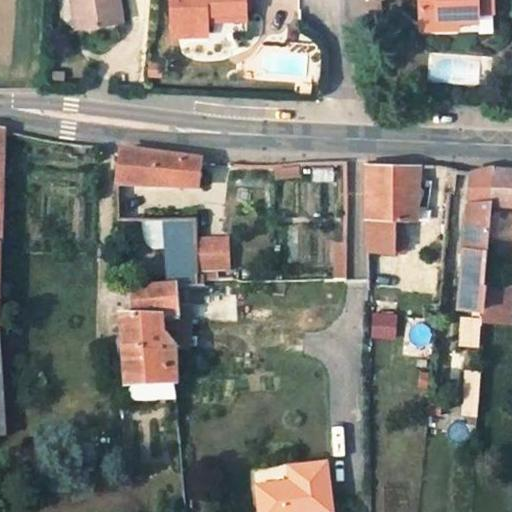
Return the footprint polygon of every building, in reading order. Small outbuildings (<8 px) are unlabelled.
[(78,0),(71,0),(77,29),(83,28),(78,0)] [(119,0),(78,0),(83,28),(123,23),(119,0)] [(170,0),(172,21),(172,35),(207,34),(206,20),(205,14),(246,12),(245,0),(170,0)] [(457,17),(477,16),(477,13),(492,12),(492,0),(418,0),(419,22),(440,21),(440,16),(457,17)] [(206,20),(246,18),(246,12),(205,14),(206,20)] [(420,30),(457,29),(457,17),(440,16),(440,21),(419,22),(420,30)] [(301,83),(300,93),(310,93),(311,83),(301,83)] [(197,187),(200,162),(122,151),(119,184),(197,187)] [(417,220),(421,163),(368,162),(368,217),(397,218),(417,220)] [(471,170),(460,305),(487,307),(489,279),(494,203),(496,167),(492,166),(471,170)] [(494,203),(511,204),(511,167),(496,167),(494,203)] [(395,245),(397,218),(368,217),(369,250),(395,252),(395,245)] [(200,274),(232,273),(230,237),(199,239),(200,274)] [(168,250),(170,287),(178,287),(198,286),(197,274),(197,249),(168,250)] [(511,280),(489,279),(487,307),(487,315),(511,314),(511,280)] [(170,287),(132,289),(133,316),(122,316),(128,387),(177,385),(178,384),(176,347),(164,334),(164,319),(179,319),(178,287),(170,287)] [(482,318),(463,317),(462,342),(480,344),(482,318)] [(483,373),(469,372),(467,410),(480,411),(483,373)] [(129,402),(177,400),(177,385),(128,387),(129,402)] [(293,482),(259,486),(261,511),(333,511),(328,464),(291,468),(293,482)]
